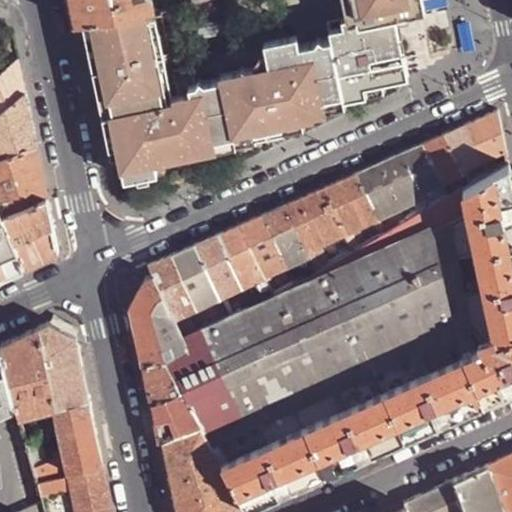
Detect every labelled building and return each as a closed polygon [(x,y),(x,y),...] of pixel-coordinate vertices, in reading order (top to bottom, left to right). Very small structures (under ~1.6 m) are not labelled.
[(71,0),(76,23),(86,22),(147,11),(148,15),(155,13),(159,12),(156,0),(71,0)] [(357,0),(360,11),(362,21),(399,13),(428,6),(427,0),(357,0)] [(180,83),(177,68),(166,11),(159,12),(155,13),(148,15),(147,11),(86,22),(102,100),(172,84),(180,83)] [(362,21),(360,11),(331,17),(335,35),(336,35),(342,33),(350,24),(362,21)] [(399,13),(362,21),(350,24),(342,33),(336,35),(348,95),(369,91),(367,84),(412,74),(399,13)] [(0,18),(0,39),(14,27),(0,18)] [(0,72),(21,54),(15,28),(14,27),(0,39),(0,72)] [(344,90),(346,96),(348,95),(336,35),(335,35),(303,41),(301,31),(266,38),(271,62),(224,72),(224,75),(235,130),(256,125),(257,133),(284,127),(283,120),(303,115),(316,113),(314,106),(325,103),(323,94),(344,90)] [(0,110),(27,89),(21,54),(0,72),(0,110)] [(192,82),(199,81),(196,64),(177,68),(180,83),(172,84),(175,96),(194,92),(192,82)] [(172,84),(102,100),(113,150),(121,147),(123,158),(128,180),(161,173),(159,163),(157,153),(176,149),(178,157),(217,149),(216,146),(238,142),(238,140),(235,130),(224,75),(199,81),(192,82),(194,92),(175,96),(172,84)] [(49,195),(27,89),(0,110),(0,201),(6,215),(49,195)] [(323,94),(325,103),(325,107),(347,102),(346,96),(344,90),(323,94)] [(498,108),(467,122),(485,157),(501,149),(507,146),(498,108)] [(283,120),(284,127),(305,123),(303,115),(283,120)] [(444,132),(464,167),(479,159),(485,157),(467,122),(444,132)] [(256,125),(235,130),(238,140),(258,135),(257,133),(256,125)] [(425,140),(446,180),(466,171),(464,167),(444,132),(425,140)] [(403,151),(424,190),(428,188),(446,180),(425,140),(403,151)] [(501,149),(505,160),(510,157),(507,146),(501,149)] [(121,147),(113,150),(115,159),(123,158),(121,147)] [(159,163),(178,159),(178,157),(176,149),(157,153),(159,163)] [(405,203),(406,204),(415,200),(426,195),(424,190),(403,151),(382,159),(405,203)] [(511,162),(511,156),(510,157),(505,160),(490,168),(486,171),(475,179),(472,181),(466,185),(471,209),(478,247),(511,240),(511,162)] [(485,157),(479,159),(486,171),(490,168),(485,157)] [(379,217),(401,206),(405,203),(382,159),(356,171),(379,217)] [(337,180),(361,225),(374,219),(379,217),(356,171),(347,175),(337,180)] [(319,187),(343,234),(361,225),(337,180),(328,184),(319,187)] [(288,201),(312,249),(317,247),(343,234),(319,187),(288,201)] [(60,248),(49,195),(6,215),(25,258),(27,263),(32,261),(60,248)] [(415,200),(422,213),(430,209),(433,208),(430,202),(426,195),(415,200)] [(0,201),(0,268),(25,258),(6,215),(0,201)] [(290,263),(314,252),(312,249),(288,201),(264,212),(290,263)] [(434,226),(451,313),(471,305),(497,338),(478,247),(471,209),(434,226)] [(290,263),(264,212),(242,221),(269,273),(290,263)] [(232,225),(219,231),(246,284),(269,273),(242,221),(232,225)] [(184,389),(203,423),(290,384),(369,350),(421,327),(451,313),(434,226),(432,227),(432,225),(385,245),(381,234),(351,250),(343,255),(327,263),(322,267),(318,269),(284,287),(278,290),(256,303),(232,314),(226,317),(206,326),(183,336),(189,351),(165,357),(183,389),(184,389)] [(198,240),(223,294),(246,284),(219,231),(210,235),(198,240)] [(187,245),(174,251),(198,306),(223,294),(198,240),(187,245)] [(511,240),(478,247),(497,338),(511,332),(511,240)] [(338,246),(343,255),(351,250),(346,242),(338,246)] [(317,247),(312,249),(314,252),(316,255),(321,253),(317,247)] [(150,262),(154,273),(174,317),(198,306),(174,251),(163,256),(150,262)] [(327,263),(322,252),(321,253),(316,255),(317,258),(322,267),(327,263)] [(0,274),(27,263),(25,258),(0,268),(0,274)] [(146,362),(165,357),(189,351),(183,336),(174,317),(154,273),(146,276),(133,302),(146,362)] [(232,314),(223,297),(218,299),(226,317),(232,314)] [(466,353),(497,338),(471,305),(451,313),(452,315),(421,329),(429,348),(458,336),(466,353)] [(452,315),(451,313),(421,327),(421,329),(452,315)] [(51,319),(40,323),(58,404),(59,409),(92,402),(78,333),(51,319)] [(40,323),(4,340),(5,344),(21,403),(23,413),(58,404),(40,323)] [(369,350),(370,351),(421,329),(421,327),(369,350)] [(370,351),(387,388),(466,353),(458,336),(429,348),(421,329),(370,351)] [(511,387),(511,332),(497,338),(466,353),(486,399),(511,387)] [(5,344),(0,346),(0,412),(21,403),(5,344)] [(370,351),(369,350),(290,384),(291,386),(370,351)] [(387,388),(370,351),(291,386),(308,423),(387,388)] [(486,399),(466,353),(387,388),(407,434),(448,416),(486,399)] [(153,399),(183,389),(165,357),(146,362),(153,399)] [(203,423),(204,425),(291,386),(290,384),(203,423)] [(308,423),(291,386),(204,425),(224,460),(308,423)] [(407,434),(387,388),(308,423),(328,469),(370,451),(407,434)] [(161,438),(204,425),(203,423),(184,389),(183,389),(153,399),(161,438)] [(92,402),(59,409),(67,452),(71,469),(104,462),(92,402)] [(328,469),(308,423),(224,460),(248,504),(283,489),(328,469)] [(161,438),(176,511),(230,511),(248,504),(224,460),(204,425),(161,438)] [(35,463),(49,458),(44,437),(30,441),(35,463)] [(511,511),(511,451),(489,461),(506,511),(511,511)] [(79,511),(70,470),(71,469),(67,452),(49,458),(35,463),(45,500),(47,511),(79,511)] [(506,511),(489,461),(455,476),(467,511),(506,511)] [(114,511),(104,462),(71,469),(70,470),(79,511),(114,511)] [(467,511),(455,476),(407,498),(409,504),(394,510),(394,511),(467,511)]
